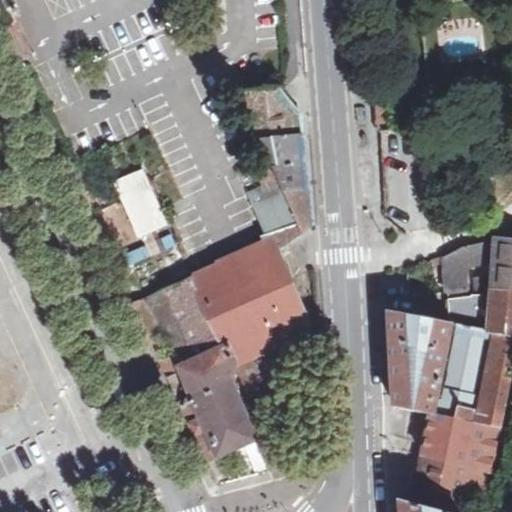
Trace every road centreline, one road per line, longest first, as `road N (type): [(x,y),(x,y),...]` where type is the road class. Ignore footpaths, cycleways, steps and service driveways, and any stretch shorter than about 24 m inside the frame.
road 1 (tertiary): [(326,0),(359,429)]
road 2 (residential): [(150,437),(0,121)]
